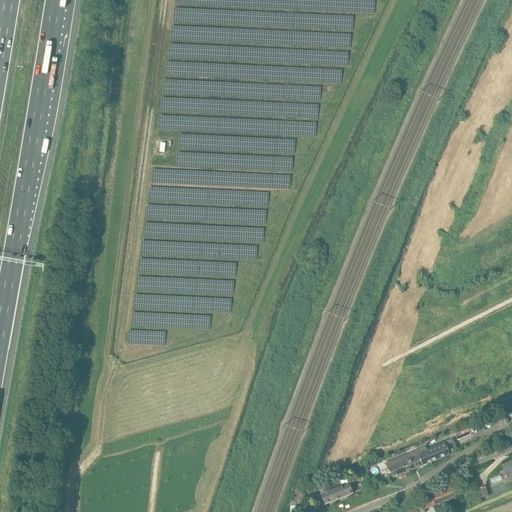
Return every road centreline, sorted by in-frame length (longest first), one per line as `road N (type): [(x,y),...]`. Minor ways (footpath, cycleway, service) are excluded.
road 1 (track): [(164,0),(116,361),(97,452),(75,474),(73,511)]
road 2 (track): [(42,511),(91,115)]
road 3 (motorway): [(0,333),(54,0)]
road 4 (unclassified): [(356,511),(511,447)]
